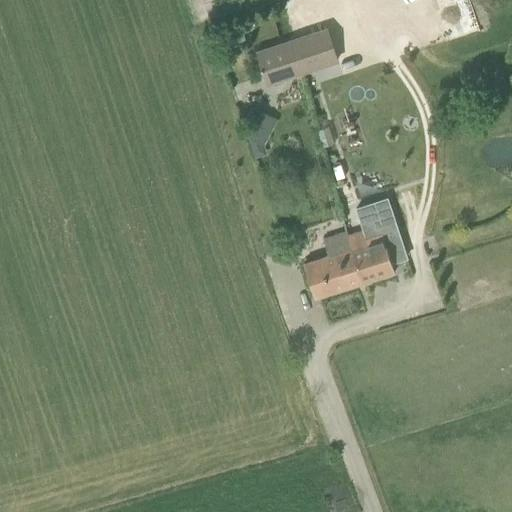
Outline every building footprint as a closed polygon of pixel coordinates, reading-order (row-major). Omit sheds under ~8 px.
[(245,39),(241,25),(219,31),(223,46),(245,39)] [(329,28),(294,41),(305,73),(341,60),(329,28)] [(305,73),(294,41),(259,53),(270,85),(305,73)] [(247,137),(254,157),(266,154),(264,144),(277,120),(260,111),(247,137)] [(390,262),(403,257),(384,199),(356,208),(362,226),(323,239),(328,254),(303,262),(314,297),(394,271),(390,262)]
